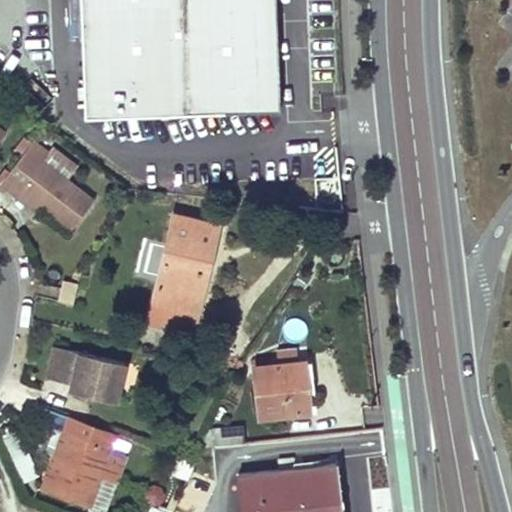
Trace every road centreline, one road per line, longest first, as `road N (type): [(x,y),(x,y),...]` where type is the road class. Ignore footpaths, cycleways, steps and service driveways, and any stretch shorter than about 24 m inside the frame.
road 1 (secondary): [(498,511),(462,319),(433,0)]
road 2 (secondary): [(377,0),(383,126),(430,511)]
